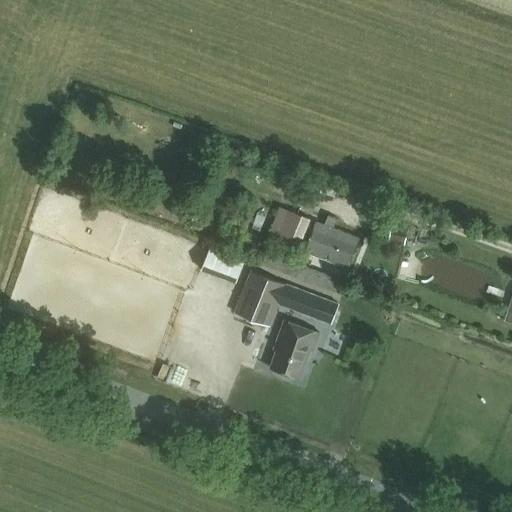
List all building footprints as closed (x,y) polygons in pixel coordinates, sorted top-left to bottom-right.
[(158,206),(166,210),(174,193),(166,189),(158,206)] [(311,220),(291,212),(282,233),(270,228),(266,237),(299,250),(311,220)] [(359,237),(317,221),(306,250),(348,266),(359,237)] [(338,305),(250,271),(234,312),(270,327),(279,304),(330,324),(338,305)] [(319,332),(285,320),(275,349),(278,350),(272,366),(300,376),(309,350),(312,351),(319,332)]
